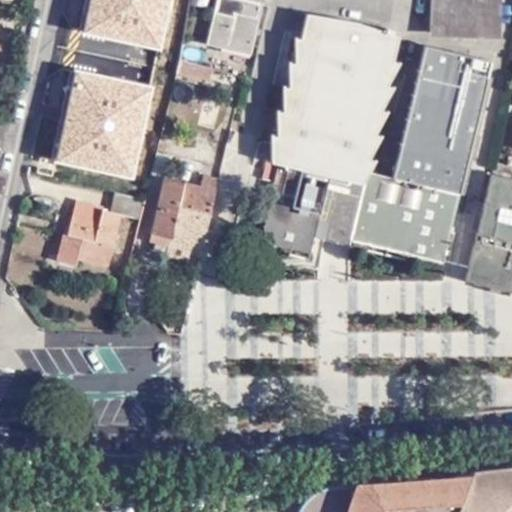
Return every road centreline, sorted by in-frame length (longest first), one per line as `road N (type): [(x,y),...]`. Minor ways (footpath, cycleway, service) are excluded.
road 1 (primary): [(0,470),(114,475),(511,446)]
road 2 (primary): [(511,420),(153,446),(0,439)]
road 3 (residential): [(0,259),(55,0)]
